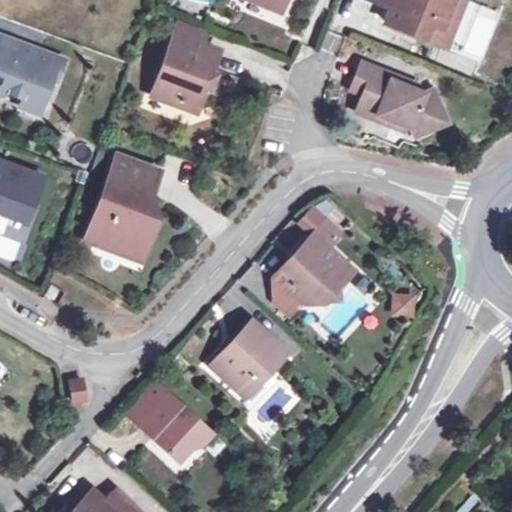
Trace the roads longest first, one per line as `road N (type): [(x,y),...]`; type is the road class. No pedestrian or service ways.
road 1 (residential): [(397,184),(348,174),(308,178),(270,203),(154,336),(116,358)]
road 2 (primary): [(486,267),(400,453)]
road 3 (residential): [(116,358),(100,401),(22,496),(0,484)]
road 4 (primary): [(400,453),(511,333)]
road 5 (residential): [(116,358),(65,346),(0,307)]
